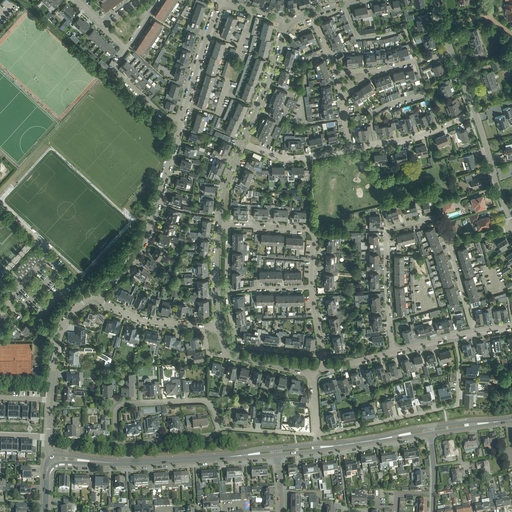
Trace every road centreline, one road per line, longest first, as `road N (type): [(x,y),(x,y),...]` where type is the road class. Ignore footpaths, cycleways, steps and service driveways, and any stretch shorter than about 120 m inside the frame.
road 1 (residential): [(317,435),(458,403),(459,335)]
road 2 (unclassified): [(93,295),(138,257),(184,117)]
road 3 (residential): [(394,350),(389,228),(439,216),(450,241)]
road 4 (residential): [(117,445),(115,416),(125,404),(206,401),(217,428)]
road 5 (residential): [(313,288),(307,226),(229,224)]
road 6 (unclassified): [(241,141),(289,19)]
road 7 (residential): [(416,59),(424,93),(371,112),(374,144)]
road 8 (unclassified): [(184,117),(220,1)]
